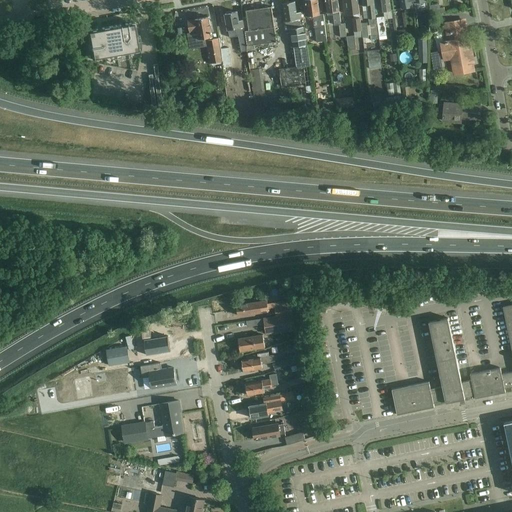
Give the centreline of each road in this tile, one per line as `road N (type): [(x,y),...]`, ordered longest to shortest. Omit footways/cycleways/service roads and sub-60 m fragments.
road 1 (motorway): [(0,363),(111,300),(254,254),(511,246)]
road 2 (motorway): [(511,185),(0,104)]
road 3 (motorway): [(511,209),(0,164)]
road 4 (motorway): [(0,187),(511,231)]
road 5 (residential): [(248,506),(249,488),(269,463),(511,408)]
road 6 (residential): [(248,506),(227,460),(203,313)]
road 7 (residential): [(0,22),(128,0)]
